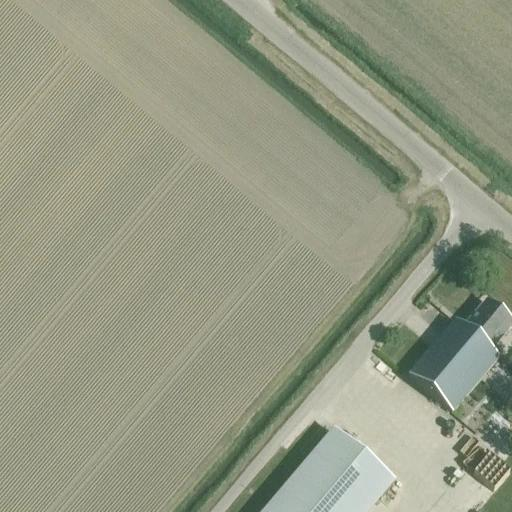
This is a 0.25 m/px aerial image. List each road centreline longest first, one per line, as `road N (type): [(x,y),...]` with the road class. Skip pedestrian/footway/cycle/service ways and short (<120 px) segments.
road 1 (unclassified): [(221,511),(479,209)]
road 2 (unclassified): [(479,209),(231,0)]
